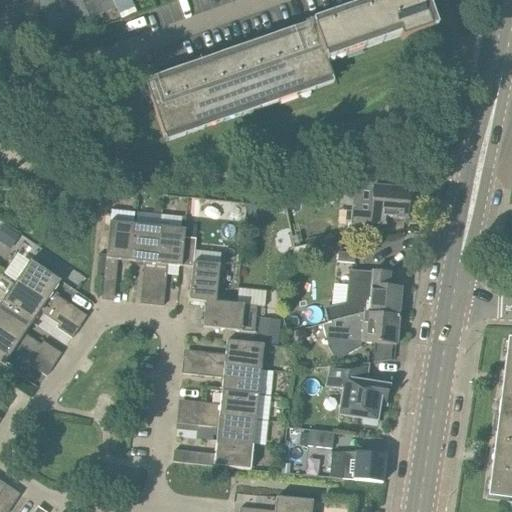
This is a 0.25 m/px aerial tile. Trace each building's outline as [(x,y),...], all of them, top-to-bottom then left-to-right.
[(80,0),(51,0),(38,6),(45,21),(82,4),(80,0)] [(116,8),(112,0),(80,0),(82,4),(89,19),(89,20),(116,8)] [(385,0),(387,4),(146,88),(150,101),(164,140),(331,80),(324,59),(397,34),(400,43),(431,32),(430,30),(419,0),(385,0)] [(82,4),(45,21),(51,34),(51,36),(89,19),(82,4)] [(17,85),(20,92),(32,87),(30,80),(17,85)] [(389,191),(390,176),(373,175),(369,176),(373,190),(371,190),(371,192),(372,192),(370,214),(354,212),(352,230),(371,232),(372,227),(384,229),(385,220),(394,220),(394,221),(406,222),(407,193),(389,191)] [(246,205),(246,206),(248,220),(269,217),(267,203),(267,202),(246,205)] [(131,264),(135,227),(109,225),(105,260),(111,261),(110,267),(105,266),(103,280),(115,281),(117,262),(131,264)] [(0,229),(0,242),(6,246),(14,234),(2,226),(0,229)] [(131,264),(144,265),(152,266),(155,266),(159,230),(135,227),(131,264)] [(155,266),(159,266),(167,267),(181,269),(184,240),(184,232),(159,230),(155,266)] [(337,238),(307,246),(309,260),(341,252),(337,238)] [(206,304),(215,305),(219,268),(193,265),(196,241),(184,240),(181,269),(192,270),(189,303),(205,305),(206,304)] [(337,253),(337,262),(353,263),(354,255),(337,253)] [(50,308),(61,316),(68,306),(52,295),(60,284),(30,263),(15,285),(45,305),(50,308)] [(155,272),(143,271),(139,306),(151,307),(155,272)] [(151,307),(163,308),(166,273),(155,272),(151,307)] [(363,315),(397,318),(399,290),(387,289),(388,276),(349,273),(347,304),(324,310),(328,325),(363,315)] [(32,326),(39,314),(44,308),(45,305),(15,285),(14,285),(1,276),(0,276),(0,302),(2,303),(1,305),(32,326)] [(257,309),(215,305),(206,304),(205,305),(202,330),(222,332),(221,343),(226,344),(263,347),(265,348),(266,336),(255,335),(257,309)] [(24,336),(32,326),(1,305),(0,306),(0,333),(18,346),(20,342),(25,345),(23,349),(34,357),(52,369),(61,356),(42,344),(40,347),(24,336)] [(59,328),(57,331),(71,341),(80,329),(61,316),(50,308),(44,317),(59,328)] [(395,347),(397,318),(363,315),(328,325),(323,326),(326,342),(395,347)] [(46,378),(52,369),(34,357),(23,349),(18,346),(0,333),(0,364),(4,367),(11,355),(46,378)] [(511,342),(507,341),(497,420),(511,422),(511,342)] [(226,344),(225,357),(224,365),(224,369),(260,373),(263,347),(250,346),(226,344)] [(206,355),(205,367),(218,368),(219,357),(206,355)] [(218,368),(205,367),(183,364),(181,376),(222,381),(221,394),(257,398),(260,373),(224,369),(218,368)] [(385,408),(388,388),(365,385),(368,366),(327,370),(324,389),(342,392),(338,417),(363,421),(363,426),(374,427),(378,407),(385,408)] [(221,394),(220,407),(219,415),(219,419),(255,422),(257,398),(221,394)] [(199,417),(213,418),(214,407),(201,405),(199,417)] [(213,418),(199,417),(198,428),(212,429),(213,418)] [(219,419),(218,423),(217,430),(216,443),(252,447),(255,422),(219,419)] [(511,422),(497,420),(486,500),(511,503),(511,507),(511,506),(511,422)] [(308,432),(301,431),(299,440),(307,441),(308,432)] [(331,451),(333,436),(309,433),(307,448),(331,451)] [(216,443),(214,457),(213,469),(250,472),(252,447),(216,443)] [(209,456),(174,453),(172,464),(207,468),(209,456)] [(382,485),(385,458),(354,455),(331,456),(332,466),(343,466),(341,481),(382,485)] [(0,495),(0,511),(8,511),(19,497),(5,488),(0,495)] [(276,500),(274,511),(311,511),(312,504),(276,500)]
